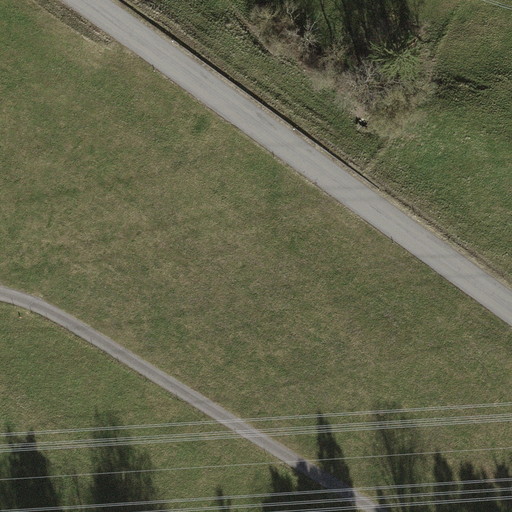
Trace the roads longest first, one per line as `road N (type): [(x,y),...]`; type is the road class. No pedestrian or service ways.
road 1 (tertiary): [(95,0),(511,304)]
road 2 (track): [(380,511),(54,308),(0,292)]
